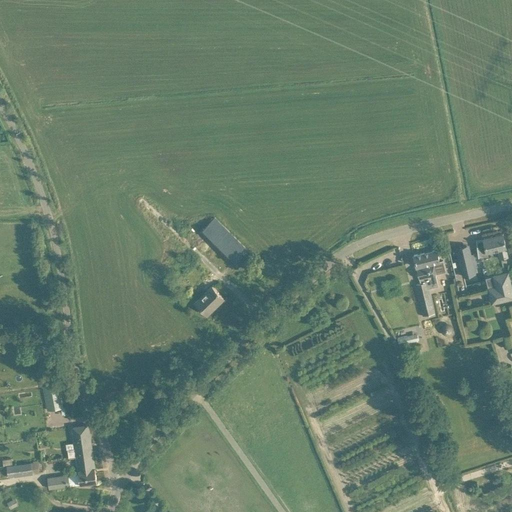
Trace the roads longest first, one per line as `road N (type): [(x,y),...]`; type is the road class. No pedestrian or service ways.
road 1 (unclassified): [(116,493),(237,353),(347,251),(386,233),(511,205)]
road 2 (unclassified): [(116,493),(28,155),(0,97)]
